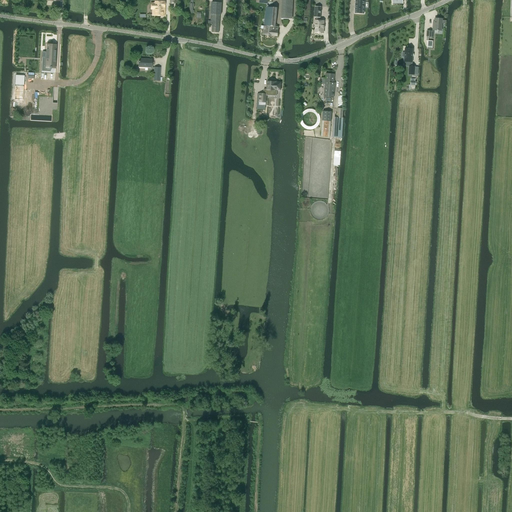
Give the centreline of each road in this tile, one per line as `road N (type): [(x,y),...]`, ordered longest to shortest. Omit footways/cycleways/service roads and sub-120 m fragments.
road 1 (unclassified): [(0,14),(295,60),(447,0)]
road 2 (track): [(0,407),(253,399)]
road 3 (track): [(341,408),(511,418)]
road 4 (track): [(128,511),(122,490),(63,487),(44,464),(0,459)]
